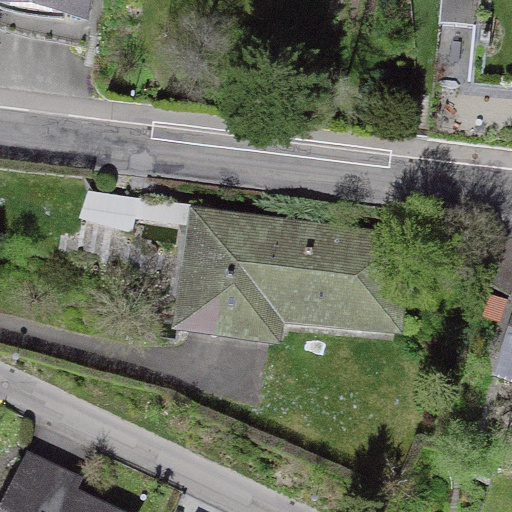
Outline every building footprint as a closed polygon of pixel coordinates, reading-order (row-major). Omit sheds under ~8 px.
[(0,0),(0,5),(82,16),(84,0),(0,0)] [(511,0),(486,0),(475,85),(511,88),(511,0)] [(201,224),(186,324),(269,336),(272,316),(390,326),(396,248),(281,239),(201,224)] [(511,335),(499,373),(511,377),(511,335)] [(100,511),(53,490),(59,477),(29,463),(5,511),(100,511)] [(511,511),(511,478),(493,472),(479,511),(511,511)]
